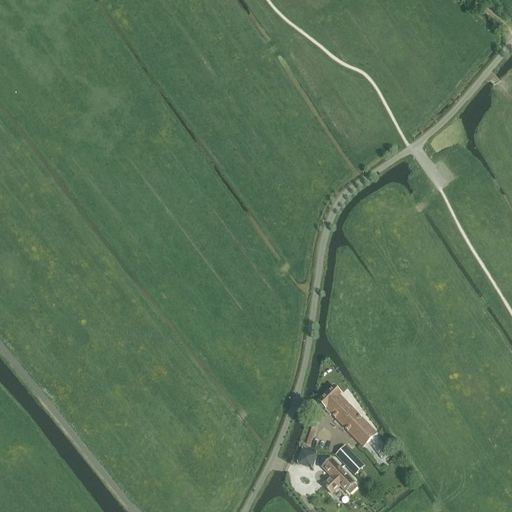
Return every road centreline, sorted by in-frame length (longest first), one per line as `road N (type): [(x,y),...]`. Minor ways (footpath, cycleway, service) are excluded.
road 1 (unclassified): [(244,511),(295,402),(321,251),(338,204),(442,125),(511,44)]
road 2 (unclassified): [(136,511),(0,345)]
